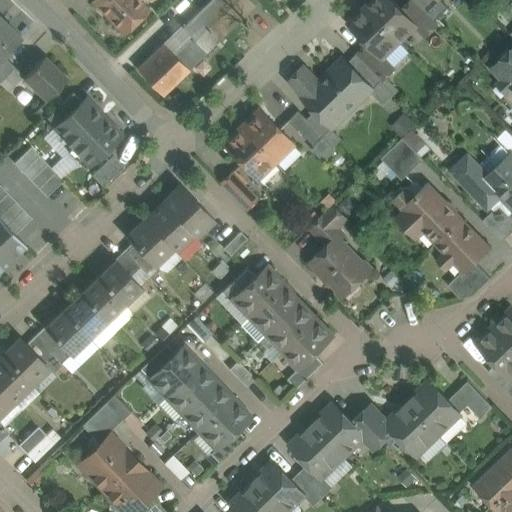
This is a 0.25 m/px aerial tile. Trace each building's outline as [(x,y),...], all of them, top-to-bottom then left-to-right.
[(149,9),(139,0),(92,0),(92,1),(123,34),(149,9)] [(249,0),(210,0),(182,27),(190,35),(206,51),(254,5),(249,0)] [(401,9),(392,0),(372,0),(365,7),(399,41),(415,25),(416,25),(401,9)] [(434,20),(414,0),(411,0),(401,9),(416,25),(415,25),(426,36),(438,24),(434,20)] [(414,0),(434,20),(447,7),(440,0),(414,0)] [(399,41),(365,7),(348,23),(367,43),(381,58),(382,57),(399,41)] [(0,59),(21,37),(0,16),(0,59)] [(206,51),(190,35),(182,43),(198,59),(206,51)] [(171,53),(163,46),(139,69),(163,93),(198,59),(182,43),(171,53)] [(381,58),(367,43),(356,54),(381,80),(393,68),(382,57),(381,58)] [(511,48),(492,68),(511,89),(511,48)] [(381,80),(356,54),(347,63),(371,88),(370,89),(371,90),(381,80)] [(67,79),(43,57),(24,77),(48,99),(67,79)] [(343,58),(327,73),(329,74),(319,83),(303,66),(289,80),(304,96),(302,97),(316,110),(332,127),(349,111),(348,110),(370,89),(371,88),(347,63),(343,58)] [(6,59),(0,65),(0,81),(14,67),(6,59)] [(14,67),(0,81),(0,83),(7,91),(23,74),(14,67)] [(81,101),(73,93),(51,113),(60,122),(81,101)] [(60,122),(54,127),(64,137),(60,141),(68,150),(104,116),(86,97),(81,101),(60,122)] [(292,143),(259,108),(240,127),(273,162),(292,143)] [(307,119),(299,110),(288,120),(313,146),(323,136),(307,119)] [(332,127),(316,110),(307,119),(323,136),(332,127)] [(104,116),(68,150),(77,159),(81,155),(90,165),(122,135),(104,116)] [(273,162),(240,127),(223,144),(256,178),(273,162)] [(416,145),(438,154),(445,138),(423,128),(416,145)] [(423,159),(403,137),(381,158),(402,180),(423,159)] [(511,153),(504,145),(500,145),(490,154),(490,158),(498,166),(511,153)] [(30,146),(14,163),(22,171),(39,155),(30,146)] [(487,177),(485,179),(501,196),(511,207),(511,152),(511,153),(498,166),(487,177)] [(39,155),(22,171),(30,180),(47,163),(39,155)] [(112,155),(92,175),(103,186),(123,167),(112,155)] [(487,177),(467,156),(451,170),(488,208),(501,196),(485,179),(487,177)] [(47,163),(30,180),(38,188),(55,172),(47,163)] [(257,197),(232,171),(220,183),(245,209),(257,197)] [(55,172),(38,188),(46,196),(63,180),(55,172)] [(448,202),(445,202),(428,184),(423,189),(417,183),(413,183),(407,188),(400,187),(394,194),(393,199),(405,210),(402,213),(402,221),(412,232),(421,232),(424,230),(437,243),(462,219),(456,213),(456,211),(448,202)] [(214,219),(180,184),(162,202),(193,234),(196,237),(214,219)] [(8,192),(0,199),(0,215),(15,201),(8,192)] [(15,201),(0,215),(0,217),(7,225),(23,209),(15,201)] [(193,234),(162,202),(145,218),(145,219),(172,247),(176,250),(193,234)] [(337,228),(347,218),(333,204),(326,210),(335,220),(332,222),(337,228)] [(511,231),(511,216),(500,204),(482,220),(502,241),(511,231)] [(23,209),(7,225),(15,234),(32,218),(23,209)] [(335,220),(326,210),(309,227),(318,236),(332,222),(335,220)] [(0,217),(0,247),(13,262),(21,254),(19,252),(26,245),(15,234),(7,225),(0,217)] [(172,247),(145,219),(145,218),(126,236),(132,242),(154,265),(155,264),(172,247)] [(488,247),(462,219),(437,243),(463,270),(464,271),(474,261),(488,247)] [(369,269),(339,238),(343,234),(337,228),(332,222),(318,236),(328,247),(312,262),(343,295),(369,269)] [(240,231),(223,248),(230,255),(247,239),(240,231)] [(154,265),(132,242),(124,250),(141,267),(140,267),(148,276),(158,267),(155,264),(154,265)] [(13,262),(0,247),(0,270),(3,267),(5,269),(13,262)] [(141,267),(124,250),(115,258),(131,276),(140,267),(141,267)] [(131,276),(115,258),(97,276),(124,305),(142,287),(131,276)] [(474,261),(464,271),(463,270),(447,285),(460,298),(472,295),(490,278),(474,261)] [(255,275),(232,297),(232,298),(249,316),(282,284),(265,266),(255,275)] [(247,267),(221,292),(230,301),(232,298),(232,297),(255,275),(247,267)] [(124,305),(97,276),(79,293),(107,321),(124,305)] [(249,316),(240,324),(257,341),(266,333),(299,301),(282,284),(249,316)] [(107,321),(79,293),(62,309),(89,338),(107,321)] [(299,301),(266,333),(283,350),(316,319),(299,301)] [(89,338),(62,309),(44,327),(70,354),(71,355),(89,338)] [(511,309),(511,310),(494,326),(511,344),(511,309)] [(212,333),(195,316),(186,324),(203,342),(212,333)] [(316,319),(283,350),(299,368),(300,369),(315,354),(333,337),(316,319)] [(511,376),(511,344),(494,326),(477,343),(497,363),(511,377),(511,376)] [(70,354),(44,327),(35,335),(61,363),(70,354)] [(61,363),(35,335),(26,343),(49,366),(48,367),(52,371),(61,363)] [(26,343),(21,338),(2,355),(30,384),(48,367),(49,366),(26,343)] [(166,344),(140,369),(148,377),(174,352),(166,344)] [(174,352),(148,377),(166,396),(199,364),(182,346),(174,352)] [(315,354),(300,369),(299,368),(288,379),(297,388),(323,363),(315,354)] [(30,384),(2,355),(0,357),(0,387),(13,401),(30,384)] [(254,378),(238,360),(229,369),(246,386),(254,378)] [(511,377),(497,363),(488,371),(511,396),(511,377)] [(199,364),(166,396),(183,413),(216,381),(199,364)] [(216,381),(183,413),(199,430),(233,398),(216,381)] [(448,401),(429,381),(407,401),(438,434),(446,443),(467,423),(459,414),(468,405),(456,393),(448,401)] [(492,406),(468,381),(456,393),(468,405),(480,418),(492,406)] [(0,412),(13,401),(0,387),(0,412)] [(130,411),(114,394),(105,402),(122,420),(130,411)] [(233,398),(199,430),(216,448),(217,449),(237,429),(250,417),(233,398)] [(438,434),(407,401),(386,421),(385,422),(394,431),(417,455),(438,434)] [(105,402),(81,425),(99,444),(110,433),(109,432),(122,420),(105,402)] [(351,422),(333,403),(312,424),(343,456),(364,437),(365,436),(351,422)] [(386,421),(370,404),(360,413),(385,439),(394,431),(385,422),(386,421)] [(385,439),(360,413),(351,422),(365,436),(364,437),(375,449),(385,439)] [(0,421),(0,440),(9,432),(0,421)] [(343,456),(312,424),(290,445),(309,463),(322,477),(323,476),(343,456)] [(37,426),(18,445),(26,454),(46,435),(37,426)] [(46,435),(26,454),(34,462),(60,437),(52,429),(46,435)] [(237,429),(217,449),(216,448),(210,453),(219,463),(245,437),(237,429)] [(135,459),(110,433),(99,444),(78,464),(103,490),(135,459)] [(511,511),(511,450),(475,485),(501,511),(502,510),(503,511),(511,511)] [(179,477),(186,469),(168,454),(161,462),(179,477)] [(132,511),(160,485),(135,459),(103,490),(124,511),(132,511)] [(291,480),(273,461),(251,482),(280,511),(285,511),(303,495),(304,494),(291,480)] [(322,477),(309,463),(300,472),(323,496),(333,487),(323,476),(322,477)] [(323,496),(300,472),(291,480),(304,494),(303,495),(314,506),(323,496)] [(280,511),(251,482),(230,503),(238,511),(280,511)] [(166,511),(155,501),(143,511),(166,511)]
